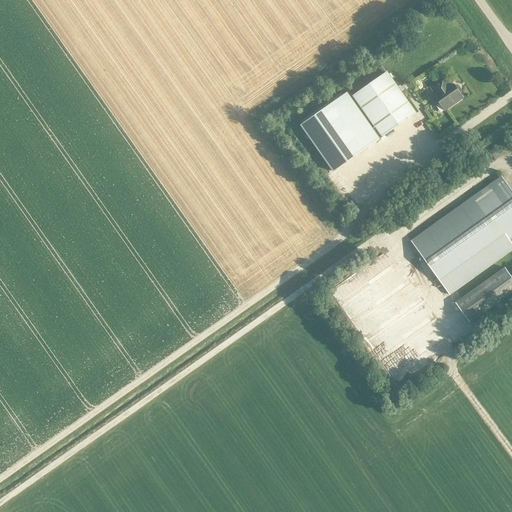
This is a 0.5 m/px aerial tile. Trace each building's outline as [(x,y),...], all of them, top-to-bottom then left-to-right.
[(300,125),(310,139),(333,171),(415,114),(386,72),(353,96),(375,127),(372,129),(346,92),(300,125)] [(450,88),(443,78),(430,87),(434,93),(433,94),(445,110),(463,98),(459,93),(461,92),(461,90),(458,85),(456,85),(455,86),(454,85),(450,88)] [(511,237),(511,191),(501,176),(411,241),(443,287),(444,287),(450,295),(511,250),(511,242),(510,239),(511,237)] [(511,277),(504,267),(455,303),(469,323),(511,291),(511,277)] [(364,278),(359,269),(332,286),(338,295),(364,278)] [(344,316),(367,305),(361,294),(338,306),(344,316)] [(368,352),(378,352),(378,335),(368,335),(368,352)] [(397,350),(379,359),(384,370),(402,361),(397,350)]
